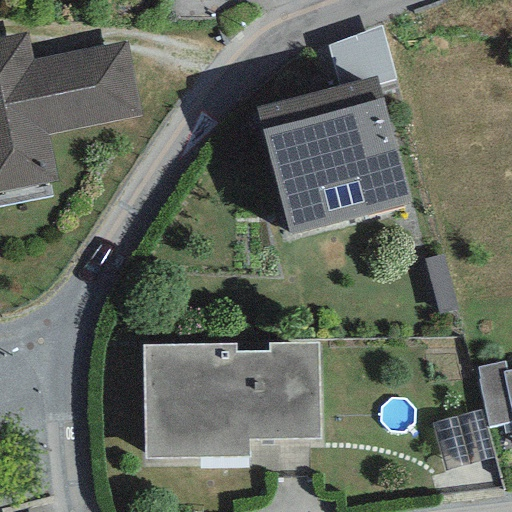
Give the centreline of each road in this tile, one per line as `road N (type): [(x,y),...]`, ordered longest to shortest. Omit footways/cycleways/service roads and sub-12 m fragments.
road 1 (residential): [(372,0),(253,53),(36,345)]
road 2 (residential): [(36,345),(78,511)]
